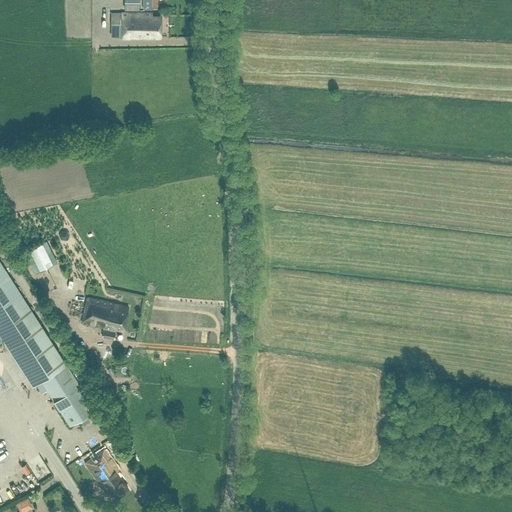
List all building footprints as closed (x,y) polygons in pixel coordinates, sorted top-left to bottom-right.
[(139,1),(132,0),(125,0),(126,0),(126,9),(139,9),(139,1)] [(150,0),(143,0),(143,9),(151,8),(150,0)] [(110,22),(115,22),(120,22),(120,35),(121,35),(121,36),(161,36),(161,15),(152,15),(152,12),(110,12),(110,22)] [(88,63),(94,63),(94,73),(102,73),(103,49),(89,49),(88,63)] [(32,246),(28,248),(39,271),(47,266),(53,264),(42,241),(32,246)] [(0,336),(32,384),(40,379),(70,424),(95,407),(68,366),(0,260),(0,336)] [(114,332),(114,328),(123,330),(128,306),(87,297),(82,321),(111,327),(110,337),(114,337),(115,333),(114,332)] [(97,362),(93,355),(86,358),(89,366),(97,362)] [(34,437),(51,469),(73,457),(56,425),(34,437)] [(113,498),(128,488),(118,473),(120,472),(103,448),(84,461),(101,486),(102,485),(106,492),(108,491),(113,498)] [(15,502),(20,511),(32,506),(27,496),(15,502)]
